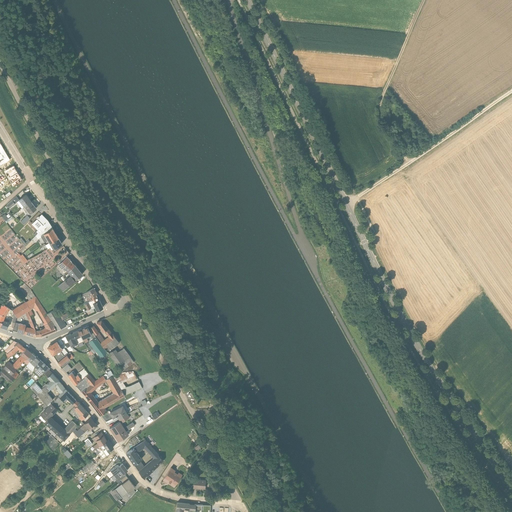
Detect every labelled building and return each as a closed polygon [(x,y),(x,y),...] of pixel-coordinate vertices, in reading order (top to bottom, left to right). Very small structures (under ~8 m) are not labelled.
[(5,149),(0,152),(0,162),(0,163),(10,157),(5,149)] [(13,162),(3,168),(8,176),(18,170),(13,162)] [(18,170),(8,176),(13,183),(22,177),(18,170)] [(22,205),(31,199),(25,191),(19,197),(16,193),(6,201),(7,203),(6,204),(7,205),(8,204),(9,205),(15,201),(17,199),(22,206),(22,205)] [(31,199),(22,205),(27,212),(36,205),(31,199)] [(27,212),(20,218),(23,222),(30,215),(27,212)] [(38,227),(47,218),(46,218),(43,215),(44,214),(41,212),(32,221),(38,227)] [(40,233),(52,225),(47,218),(38,227),(33,231),(35,233),(37,236),(41,234),(40,233)] [(50,240),(58,235),(52,225),(40,233),(41,234),(44,239),(47,237),(50,240)] [(21,235),(19,236),(25,243),(30,238),(28,237),(25,240),(21,235)] [(51,248),(61,241),(58,235),(50,240),(45,243),(48,246),(49,245),(51,248)] [(68,270),(74,263),(70,259),(70,258),(66,254),(58,262),(57,262),(55,264),(60,269),(59,269),(63,274),(67,270),(68,270)] [(75,279),(82,273),(74,263),(68,270),(67,270),(63,274),(60,276),(61,276),(63,280),(71,274),(75,279)] [(75,279),(71,274),(63,280),(57,284),(62,290),(75,279)] [(63,280),(61,276),(51,285),(53,288),(57,284),(63,280)] [(18,286),(25,295),(26,294),(27,294),(32,290),(30,288),(24,282),(18,286)] [(88,294),(95,290),(93,287),(79,295),(80,297),(82,296),(84,295),(85,298),(89,295),(88,294)] [(84,304),(88,302),(91,300),(90,297),(95,294),(97,293),(95,290),(88,294),(89,295),(85,298),(83,299),(85,301),(82,302),(83,304),(84,304)] [(28,299),(35,295),(32,291),(26,295),(28,299)] [(94,306),(97,310),(103,307),(99,299),(98,300),(95,294),(90,297),(91,300),(88,302),(90,308),(94,306)] [(41,335),(56,330),(47,313),(36,295),(35,295),(28,299),(26,301),(30,309),(34,307),(45,326),(44,327),(44,328),(39,330),(35,330),(35,336),(41,335)] [(23,333),(35,336),(35,330),(29,316),(27,310),(30,309),(26,301),(12,309),(13,311),(17,316),(17,317),(25,312),(31,328),(25,326),(25,324),(19,323),(15,322),(13,328),(12,330),(23,333)] [(1,304),(0,306),(0,313),(5,315),(10,308),(4,303),(3,305),(1,304)] [(47,313),(56,330),(66,326),(62,319),(60,315),(56,308),(47,313)] [(3,320),(3,319),(0,326),(7,328),(9,322),(3,320)] [(89,328),(107,352),(119,343),(101,320),(97,322),(103,331),(104,331),(108,337),(104,340),(93,325),(90,328),(89,328)] [(90,328),(88,326),(87,327),(87,326),(77,331),(79,335),(80,335),(84,341),(90,351),(93,355),(96,353),(100,358),(107,352),(89,328),(90,328)] [(79,335),(77,331),(66,336),(70,347),(84,341),(80,335),(79,335)] [(66,347),(64,344),(60,339),(48,346),(48,348),(62,369),(67,364),(71,361),(70,361),(66,355),(67,353),(64,348),(66,347)] [(7,355),(17,342),(14,341),(9,345),(5,350),(4,352),(6,354),(7,355)] [(15,372),(16,370),(17,370),(23,363),(26,360),(26,359),(31,353),(26,349),(17,342),(7,355),(6,354),(4,356),(8,360),(10,358),(11,358),(18,350),(22,353),(20,355),(21,356),(13,366),(9,362),(0,372),(0,376),(1,376),(11,385),(19,376),(15,372)] [(115,349),(108,354),(121,372),(134,362),(129,355),(123,348),(117,352),(115,349)] [(35,357),(31,353),(26,359),(30,363),(35,357)] [(34,367),(40,361),(35,357),(30,363),(27,366),(26,368),(32,374),(33,373),(33,370),(35,368),(34,367)] [(49,370),(40,361),(34,367),(35,368),(33,370),(33,373),(38,378),(39,377),(42,373),(44,375),(48,371),(49,370)] [(67,364),(62,369),(66,374),(71,370),(67,364)] [(68,377),(75,386),(88,374),(84,369),(76,376),(75,377),(72,374),(68,377)] [(65,390),(48,371),(44,375),(47,379),(50,382),(46,386),(41,390),(35,384),(30,389),(44,405),(42,407),(44,409),(47,406),(50,404),(53,401),(47,394),(55,387),(57,390),(56,391),(60,395),(65,390)] [(133,371),(118,373),(116,374),(115,374),(113,375),(113,376),(125,397),(142,388),(139,382),(126,388),(123,383),(136,378),(133,371)] [(88,374),(75,386),(85,397),(100,417),(107,412),(105,409),(125,397),(113,376),(109,378),(106,380),(103,376),(102,375),(95,381),(88,374)] [(65,390),(60,395),(52,405),(56,409),(64,402),(70,407),(72,405),(76,401),(65,390)] [(44,423),(50,417),(51,418),(57,411),(56,409),(52,405),(51,404),(51,405),(50,404),(47,406),(48,407),(40,416),(41,416),(39,418),(44,423)] [(81,422),(89,415),(79,404),(75,408),(71,412),(74,414),(78,418),(81,422)] [(127,415),(123,407),(110,414),(113,419),(117,417),(119,420),(127,415)] [(109,429),(114,436),(124,429),(121,424),(129,419),(127,415),(119,420),(118,420),(120,423),(109,429)] [(64,442),(72,432),(77,427),(72,422),(64,430),(51,418),(50,417),(44,423),(64,442)] [(81,423),(77,427),(72,432),(78,439),(91,428),(93,431),(97,428),(91,419),(84,425),(81,423)] [(124,429),(114,436),(118,443),(129,436),(126,432),(135,427),(133,424),(124,429)] [(95,451),(107,442),(101,434),(94,439),(97,444),(93,448),(95,451)] [(87,439),(84,443),(88,448),(92,445),(87,439)] [(105,454),(113,449),(108,441),(107,442),(95,451),(93,452),(96,456),(102,450),(105,454)] [(158,456),(159,456),(145,441),(133,449),(134,450),(126,455),(139,473),(138,473),(144,480),(163,461),(158,456)] [(67,452),(64,449),(61,452),(68,459),(71,456),(67,451),(67,452)] [(80,471),(83,474),(85,471),(87,473),(95,465),(93,463),(96,460),(94,458),(80,471)] [(63,469),(66,472),(74,464),(72,461),(63,469)] [(127,472),(122,465),(119,467),(118,466),(110,472),(116,480),(115,481),(117,484),(126,477),(124,475),(127,472)] [(175,487),(182,476),(178,473),(177,475),(174,473),(175,472),(171,469),(163,481),(167,484),(168,483),(175,487)] [(126,477),(117,484),(119,487),(128,481),(126,477)] [(205,480),(194,479),(193,489),(200,490),(200,489),(205,490),(205,480)] [(114,491),(121,499),(133,490),(135,489),(128,481),(119,487),(114,491)] [(120,500),(114,491),(112,493),(118,502),(120,500)]
